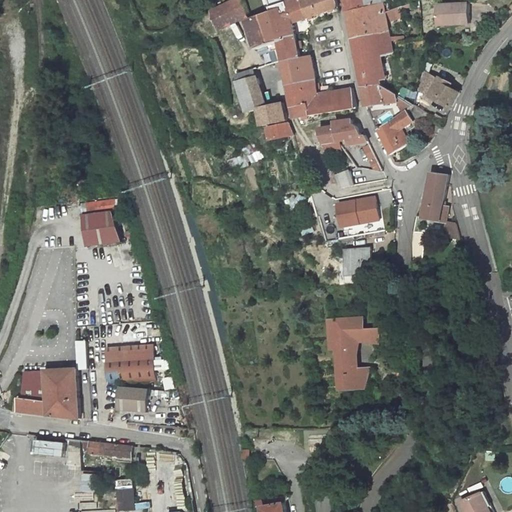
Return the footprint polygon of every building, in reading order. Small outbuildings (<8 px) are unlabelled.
[(242,0),(234,0),(223,6),(231,26),(249,17),(242,0)] [(269,0),(274,12),(302,1),(301,0),(269,0)] [(301,0),(302,1),(307,18),(338,7),(336,0),(301,0)] [(366,7),(364,0),(345,0),(348,12),(366,7)] [(302,1),(274,12),(280,41),(296,35),(294,23),(307,18),(302,1)] [(366,7),(348,12),(353,38),(389,31),(385,13),(383,3),(366,7)] [(437,25),(469,24),(468,3),(436,5),(437,25)] [(223,6),(213,11),(221,31),(231,26),(223,6)] [(402,21),(400,8),(389,11),(391,20),(397,19),(397,22),(402,21)] [(274,12),(249,21),(259,49),(260,49),(269,45),(280,41),(274,12)] [(390,37),(389,31),(353,38),(363,87),(382,85),(378,59),(394,54),(391,42),(390,37)] [(296,35),(280,41),(285,61),(301,55),(296,35)] [(269,45),(260,49),(262,55),(270,51),(269,45)] [(301,55),(285,61),(290,85),(305,83),(301,60),(302,59),(301,55)] [(312,58),(302,59),(301,60),(305,83),(317,80),(312,58)] [(452,109),(461,93),(451,88),(447,85),(449,82),(441,77),(440,79),(424,69),(419,89),(452,109)] [(238,76),(240,82),(259,76),(257,70),(238,76)] [(259,76),(240,82),(250,111),(261,108),(265,127),(289,121),(285,103),(269,106),(259,76)] [(305,83),(290,85),(298,119),(341,111),(338,91),(325,93),(319,96),(317,80),(305,83)] [(399,102),(398,94),(382,85),(363,87),(367,107),(399,102)] [(354,88),(347,89),(350,110),(358,108),(354,88)] [(410,92),(404,88),(399,95),(405,99),(410,92)] [(347,89),(338,91),(341,111),(350,110),(347,89)] [(404,130),(427,112),(415,105),(381,129),(393,155),(411,144),(404,130)] [(446,119),(437,114),(435,117),(444,123),(446,119)] [(291,123),(270,128),(273,141),(296,135),(291,123)] [(343,146),(342,141),(351,139),(351,145),(364,143),(363,137),(359,126),(354,124),(337,126),(341,141),(343,146)] [(321,129),(328,149),(343,146),(341,141),(337,126),(321,129)] [(415,157),(412,153),(405,156),(407,162),(415,157)] [(356,186),(350,170),(337,175),(342,188),(356,186)] [(433,171),(425,218),(447,222),(450,207),(446,206),(452,174),(433,171)] [(339,205),(343,228),(380,221),(376,198),(339,205)] [(111,211),(81,215),(85,247),(121,243),(111,211)] [(462,239),(459,224),(448,222),(446,236),(462,239)] [(372,249),(348,250),(349,275),(378,274),(377,264),(373,264),(372,249)] [(93,278),(77,279),(79,309),(95,308),(93,278)] [(141,318),(153,315),(146,278),(133,281),(141,318)] [(96,323),(96,311),(79,311),(80,323),(96,323)] [(365,317),(330,320),(330,324),(331,330),(367,328),(365,317)] [(367,328),(331,330),(332,350),(335,350),(336,354),(339,354),(342,390),(359,390),(357,369),(354,344),(360,343),(361,338),(379,338),(379,342),(380,342),(382,328),(367,328)] [(389,328),(382,328),(380,342),(387,342),(389,328)] [(77,340),(78,365),(90,365),(89,339),(77,340)] [(107,348),(112,384),(160,379),(155,343),(133,345),(127,346),(107,348)] [(84,418),(81,368),(49,369),(49,371),(27,371),(24,397),(21,397),(21,399),(16,399),(15,410),(84,418)] [(370,379),(372,368),(357,369),(359,390),(365,389),(370,379)] [(153,389),(123,386),(121,409),(151,412),(153,389)] [(388,391),(378,388),(374,404),(385,406),(388,391)] [(335,434),(310,436),(310,446),(336,444),(335,434)] [(67,457),(68,442),(38,439),(37,454),(67,457)] [(91,449),(91,453),(132,457),(133,445),(85,440),(85,448),(91,449)] [(181,449),(148,446),(150,480),(161,479),(160,471),(167,470),(168,479),(172,505),(196,501),(190,463),(181,449)] [(160,471),(161,479),(168,479),(167,470),(160,471)] [(83,473),(82,491),(98,492),(98,473),(83,473)] [(134,479),(117,481),(118,489),(106,490),(102,491),(103,511),(128,511),(128,510),(137,509),(134,479)] [(105,481),(106,490),(118,489),(117,481),(105,481)] [(479,495),(486,510),(489,508),(492,507),(485,492),(479,495)] [(97,511),(96,495),(82,497),(83,511),(97,511)] [(490,511),(489,508),(486,510),(479,495),(463,502),(467,511),(490,511)] [(264,507),(265,511),(288,511),(287,502),(290,496),(274,497),(275,504),(264,507)] [(172,505),(173,511),(180,511),(198,510),(196,501),(172,505)]
